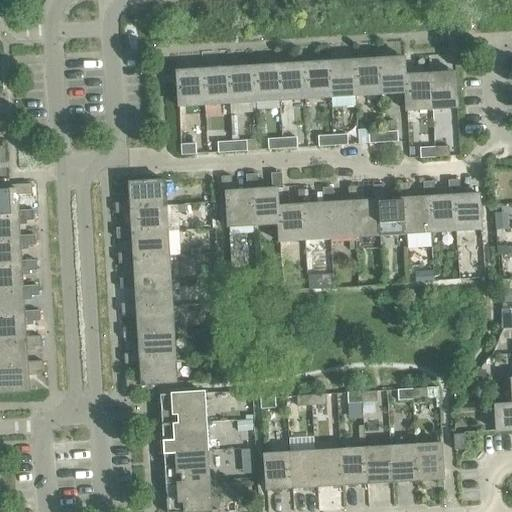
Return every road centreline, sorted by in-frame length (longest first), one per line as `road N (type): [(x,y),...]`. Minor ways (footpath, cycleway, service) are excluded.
road 1 (residential): [(101,154),(174,164),(350,155),(373,169),(468,166),(494,141)]
road 2 (residential): [(57,173),(73,405)]
road 3 (residential): [(94,401),(83,172)]
road 4 (residential): [(101,154),(114,137),(105,14),(121,0)]
road 5 (residential): [(57,173),(51,9)]
